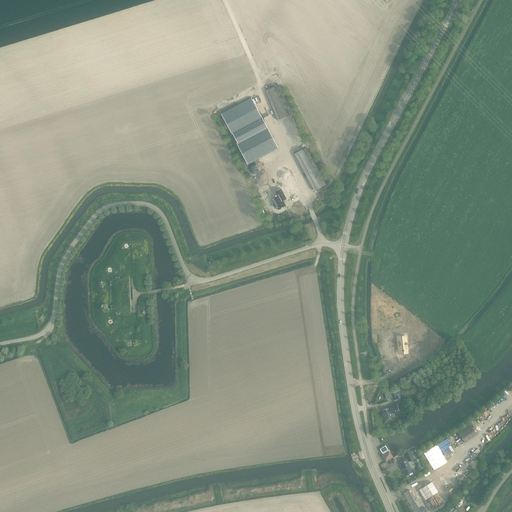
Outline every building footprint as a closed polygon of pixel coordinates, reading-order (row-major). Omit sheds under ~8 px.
[(291,114),(279,85),(265,90),(277,120),(291,114)] [(221,114),(232,135),(233,134),(238,143),(237,143),(248,164),(278,148),(251,98),(221,114)] [(306,148),(294,154),(314,191),(326,185),(306,148)] [(308,206),(290,167),(276,174),(290,203),(292,202),(297,211),(308,206)] [(276,195),(272,198),(274,202),(272,203),(274,207),(276,206),(278,210),(286,206),(283,201),(284,201),(286,199),(281,188),(275,192),(276,195)] [(131,304),(130,286),(122,286),(123,304),(131,304)] [(391,407),(382,410),(384,419),(395,416),(394,413),(399,411),(397,403),(390,405),(391,407)] [(456,431),(460,437),(456,440),(460,446),(465,443),(477,434),(468,422),(456,431)] [(382,455),(385,461),(386,461),(393,457),(389,451),(385,445),(380,449),(383,454),(382,455)] [(408,462),(414,459),(410,451),(405,454),(408,462)] [(406,475),(412,472),(406,459),(400,462),(406,475)] [(445,503),(444,499),(454,494),(444,475),(419,488),(430,510),(445,503)] [(408,490),(403,493),(413,511),(427,511),(425,508),(420,511),(408,490)]
